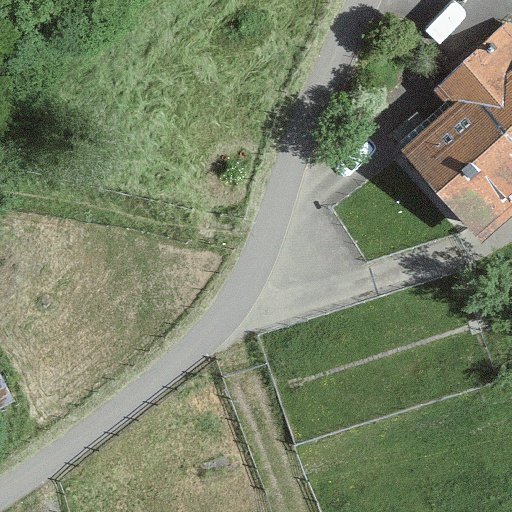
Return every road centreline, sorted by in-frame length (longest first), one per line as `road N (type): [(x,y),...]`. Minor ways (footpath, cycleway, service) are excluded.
road 1 (unclassified): [(0,498),(144,395),(233,308),(361,0)]
road 2 (track): [(0,195),(112,216),(191,257),(233,308)]
